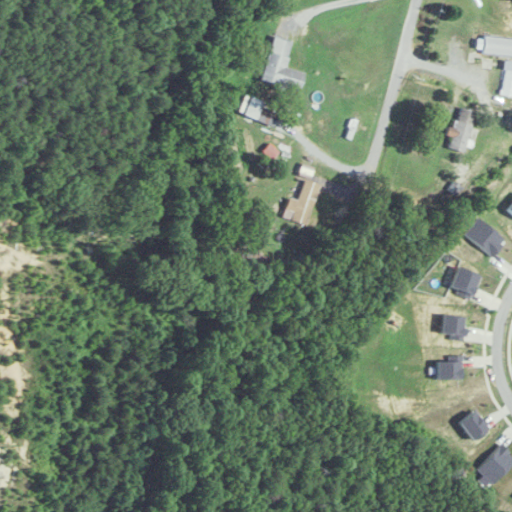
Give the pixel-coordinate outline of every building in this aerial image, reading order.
[(304,71),(286,67),(292,40),(271,35),(261,82),(300,90),(304,71)] [(479,53),(511,55),(511,38),(481,36),(479,53)] [(511,60),(506,59),(499,94),(511,96),(511,60)] [(452,135),(449,148),(466,152),(476,110),(459,106),(452,135)] [(257,118),(272,125),(275,119),(270,117),(273,112),(262,107),(257,118)] [(511,154),(511,118),(508,117),(497,150),(511,155),(511,154)] [(346,144),(352,145),(359,121),(353,119),(346,144)] [(271,160),(278,151),(270,144),(262,152),(271,160)] [(299,200),(289,197),(286,208),(294,210),(291,221),(308,226),(319,183),(304,179),(299,200)]
